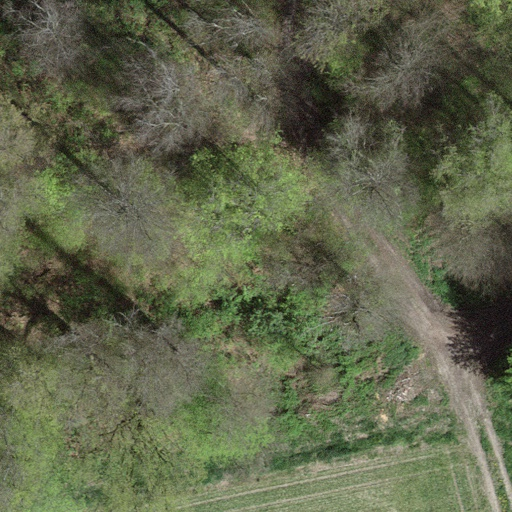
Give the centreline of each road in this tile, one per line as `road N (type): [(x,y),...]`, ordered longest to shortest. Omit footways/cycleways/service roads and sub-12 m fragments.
road 1 (track): [(461,331),(310,141),(316,0)]
road 2 (track): [(510,511),(461,331)]
